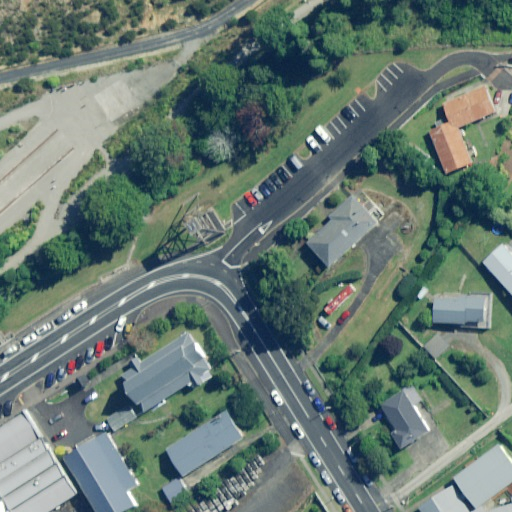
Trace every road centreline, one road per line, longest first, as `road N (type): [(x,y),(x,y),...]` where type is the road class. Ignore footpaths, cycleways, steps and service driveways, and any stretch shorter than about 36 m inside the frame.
road 1 (residential): [(207,279),(419,79),(458,61),(511,57)]
road 2 (secondary): [(367,511),(240,307),(207,279)]
road 3 (secondary): [(0,379),(157,282),(207,279)]
